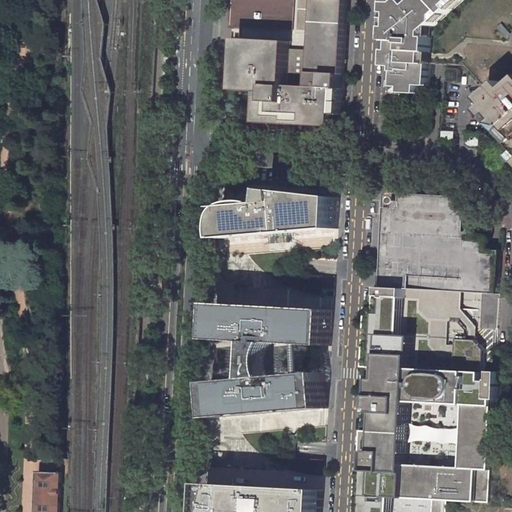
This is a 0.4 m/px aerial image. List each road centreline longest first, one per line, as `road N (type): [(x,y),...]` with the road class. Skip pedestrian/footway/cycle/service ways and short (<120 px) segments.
road 1 (primary): [(178,147),(158,511)]
road 2 (primary): [(179,511),(200,148)]
road 3 (residential): [(364,154),(343,511)]
road 4 (residential): [(511,206),(463,158),(364,154)]
road 5 (residential): [(364,154),(200,148)]
road 6 (residential): [(375,0),(364,154)]
road 7 (primary): [(200,148),(209,0)]
road 8 (primary): [(186,0),(178,147)]
